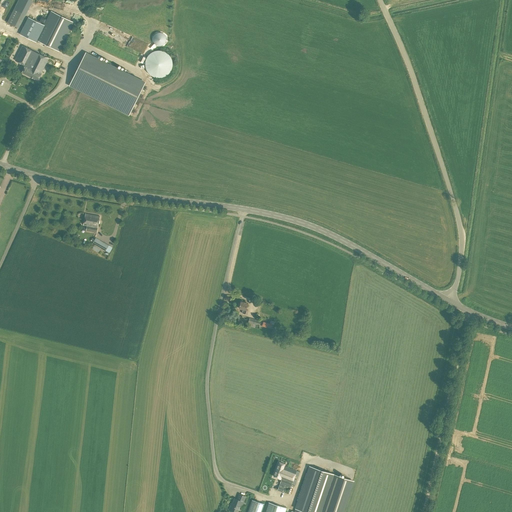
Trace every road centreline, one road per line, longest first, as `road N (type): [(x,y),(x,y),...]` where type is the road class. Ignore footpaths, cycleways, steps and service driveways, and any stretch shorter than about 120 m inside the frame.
road 1 (tertiary): [(449,302),(313,226),(0,166)]
road 2 (unclassified): [(449,302),(459,224),(379,0)]
road 3 (unclassified): [(424,511),(469,312)]
